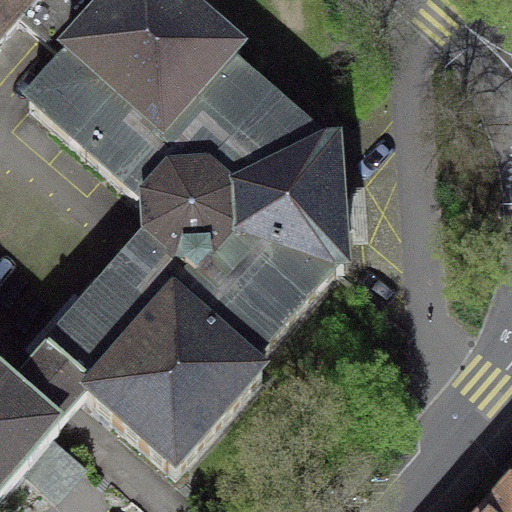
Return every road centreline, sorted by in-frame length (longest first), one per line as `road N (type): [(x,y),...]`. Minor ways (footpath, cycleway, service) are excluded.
road 1 (residential): [(380,511),(487,388)]
road 2 (residential): [(448,9),(511,120)]
